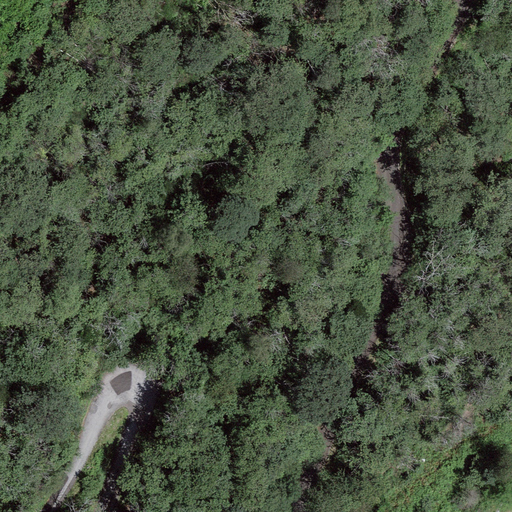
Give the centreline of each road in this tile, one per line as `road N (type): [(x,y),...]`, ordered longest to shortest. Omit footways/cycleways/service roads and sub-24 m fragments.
road 1 (unclassified): [(460,0),(398,119),(389,154),(395,263),(295,511)]
road 2 (unclassified): [(49,511),(108,394),(126,380),(141,391),(139,419),(104,511)]
